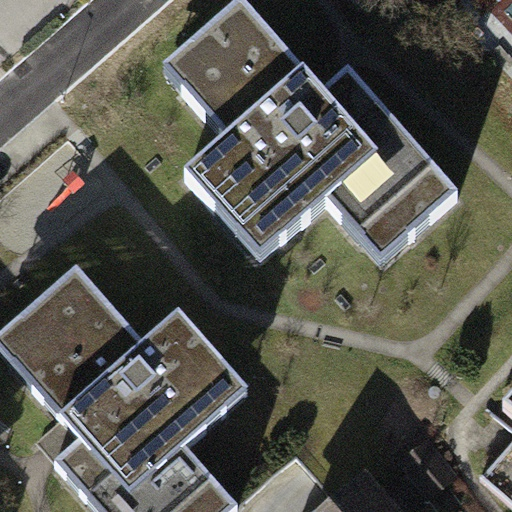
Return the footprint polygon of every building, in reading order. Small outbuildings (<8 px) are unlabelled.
[(331,100),(247,4),(163,77),(211,132),(161,176),(279,311),(355,245),(389,284),(467,216),(350,83),(331,100)] [(67,272),(0,334),(0,354),(75,435),(49,460),(97,511),(237,511),(242,507),(189,451),(255,389),(176,306),(135,345),(67,272)] [(511,458),(492,481),(511,498),(511,398),(500,411),(511,421),(511,458)] [(423,444),(396,467),(433,511),(438,511),(463,492),(423,444)] [(408,511),(389,489),(361,511),(408,511)]
